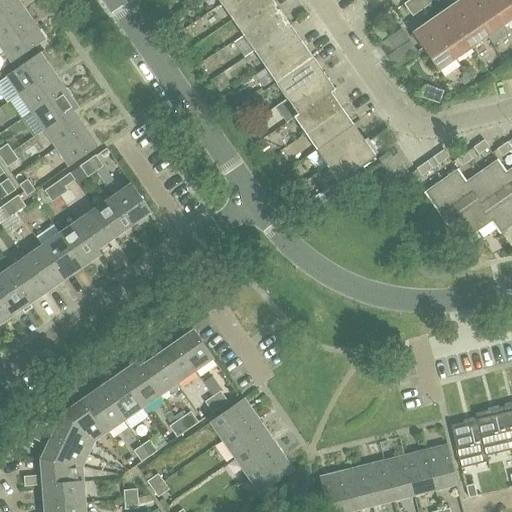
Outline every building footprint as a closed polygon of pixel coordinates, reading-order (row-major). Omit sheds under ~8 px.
[(0,0),(0,17),(19,4),(16,0),(0,0)] [(261,0),(227,0),(221,4),(232,20),(261,0)] [(261,0),(232,20),(243,36),(280,10),(273,0),(261,0)] [(423,10),(415,0),(411,0),(405,4),(414,17),(423,10)] [(432,4),(428,0),(415,0),(423,10),(432,4)] [(472,49),(488,38),(462,0),(446,11),(472,49)] [(485,0),(462,0),(488,38),(504,26),(485,0)] [(485,0),(504,26),(511,20),(511,4),(509,0),(485,0)] [(31,22),(19,4),(0,17),(0,43),(0,44),(31,22)] [(291,26),(280,10),(243,36),(254,52),(291,26)] [(446,11),(430,23),(456,60),(472,49),(446,11)] [(44,40),(31,22),(0,44),(6,52),(0,55),(0,56),(7,66),(13,62),(44,40)] [(456,60),(430,23),(414,34),(440,71),(456,60)] [(254,52),(265,68),(303,42),(291,26),(254,52)] [(410,40),(388,55),(396,66),(418,51),(410,40)] [(303,42),(265,68),(276,83),(313,58),(303,42)] [(21,94),(52,72),(45,62),(50,58),(44,50),(39,54),(8,75),(21,94)] [(276,83),(287,99),(324,74),(313,58),(276,83)] [(64,90),(52,72),(21,94),(33,112),(64,90)] [(324,74),(287,99),(298,115),(298,116),(332,93),(336,90),(324,74)] [(426,85),(421,97),(439,103),(444,91),(426,85)] [(33,112),(46,130),(73,111),(77,108),(64,90),(33,112)] [(231,91),(224,95),(230,105),(237,100),(231,91)] [(294,118),(306,134),(343,108),(332,93),(298,116),(298,115),(294,118)] [(306,134),(316,150),(353,124),(343,108),(306,134)] [(85,128),(73,111),(46,130),(58,147),(85,128)] [(316,150),(327,165),(364,139),(353,124),(316,150)] [(98,147),(85,128),(58,147),(71,166),(98,147)] [(264,138),(256,143),(268,160),(275,154),(264,138)] [(364,139),(327,165),(338,182),(376,156),(364,139)] [(485,140),(474,148),(479,155),(490,148),(485,140)] [(8,143),(0,148),(0,155),(2,159),(13,152),(8,143)] [(502,157),(511,150),(511,149),(507,143),(497,150),(502,157)] [(439,165),(450,157),(445,150),(434,157),(439,165)] [(19,159),(13,152),(2,159),(8,167),(19,159)] [(281,152),(268,161),(278,175),(290,166),(281,152)] [(457,160),(463,167),(473,159),(468,152),(457,160)] [(88,161),(96,172),(103,166),(96,156),(88,161)] [(511,213),(511,181),(506,173),(507,172),(498,160),(483,171),(511,213)] [(96,172),(88,161),(80,166),(88,177),(96,172)] [(433,169),(428,162),(417,169),(423,176),(427,173),(430,179),(436,175),(432,169),(433,169)] [(301,183),(291,168),(280,175),(290,190),(301,183)] [(478,232),(492,222),(493,221),(467,182),(458,170),(442,181),(478,232)] [(511,213),(483,171),(467,182),(493,221),(492,222),(501,235),(511,226),(511,213)] [(53,186),(60,196),(68,190),(65,187),(75,180),(70,173),(53,186)] [(15,189),(8,178),(0,183),(0,197),(1,199),(15,189)] [(27,179),(19,184),(28,196),(35,190),(27,179)] [(303,181),(289,191),(301,208),(313,200),(315,198),(303,181)] [(425,193),(460,244),(478,232),(442,181),(425,193)] [(133,225),(151,212),(132,185),(113,198),(133,225)] [(53,186),(45,191),(53,201),(60,196),(53,186)] [(19,195),(10,200),(18,211),(26,206),(19,195)] [(115,237),(133,225),(113,198),(96,210),(115,237)] [(10,217),(18,211),(10,200),(3,206),(10,217)] [(98,249),(115,237),(96,210),(79,221),(98,249)] [(101,253),(98,249),(79,221),(61,234),(82,266),(101,253)] [(64,278),(82,266),(61,234),(43,247),(64,278)] [(43,247),(25,259),(47,290),(64,278),(43,247)] [(29,303),(47,290),(25,259),(8,271),(29,303)] [(33,308),(29,303),(8,271),(0,276),(0,298),(11,315),(21,308),(25,313),(33,308)] [(0,322),(11,315),(0,298),(0,322)] [(195,370),(213,357),(194,330),(193,330),(190,325),(182,331),(185,336),(176,343),(195,370)] [(158,355),(177,382),(195,370),(176,343),(158,355)] [(177,382),(158,355),(141,367),(159,394),(177,382)] [(159,394),(141,367),(138,363),(120,376),(141,407),(159,394)] [(102,388),(124,419),(141,407),(120,376),(102,388)] [(73,385),(65,390),(73,401),(80,395),(73,385)] [(84,400),(106,432),(124,419),(102,388),(84,400)] [(211,396),(218,405),(225,400),(219,391),(211,396)] [(210,410),(218,405),(211,396),(204,401),(210,410)] [(224,438),(256,418),(243,399),(211,421),(224,438)] [(63,415),(94,440),(106,432),(84,400),(63,415)] [(511,404),(505,406),(502,407),(511,447),(511,404)] [(488,456),(511,449),(511,447),(502,407),(499,408),(488,410),(475,413),(477,419),(478,419),(487,456),(488,456)] [(94,440),(63,415),(53,437),(87,453),(94,440)] [(186,415),(177,421),(185,432),(193,426),(186,415)] [(268,436),(256,418),(224,438),(236,457),(268,436)] [(451,426),(462,468),(489,461),(488,456),(487,456),(478,419),(477,419),(474,420),(464,423),(451,426)] [(39,421),(35,429),(47,435),(51,426),(39,421)] [(185,432),(177,421),(170,426),(177,437),(185,432)] [(35,429),(31,438),(43,443),(47,435),(35,429)] [(280,453),(268,436),(236,457),(249,475),(280,453)] [(42,460),(81,467),(87,453),(53,437),(42,460)] [(149,439),(141,445),(149,456),(157,450),(149,439)] [(141,445),(134,450),(142,461),(149,456),(141,445)] [(434,489),(457,483),(448,446),(425,452),(434,489)] [(425,452),(403,458),(412,495),(434,489),(425,452)] [(249,475),(262,494),(293,472),(280,453),(249,475)] [(403,458),(382,463),(391,500),(412,495),(403,458)] [(44,485),(82,481),(81,467),(42,460),(44,485)] [(371,505),(391,500),(382,463),(361,468),(371,505)] [(361,468),(341,473),(350,510),(371,505),(361,468)] [(147,480),(153,488),(164,481),(158,473),(147,480)] [(341,473),(320,478),(328,511),(342,511),(350,510),(341,473)] [(37,475),(24,477),(25,486),(38,485),(37,475)] [(46,506),(84,503),(82,481),(44,485),(46,506)] [(164,481),(153,488),(158,496),(169,489),(164,481)] [(469,498),(477,496),(474,484),(466,486),(469,498)] [(125,499),(139,498),(138,491),(124,492),(125,499)] [(139,498),(125,499),(125,509),(139,508),(139,498)] [(84,511),(84,503),(46,506),(46,511),(84,511)]
